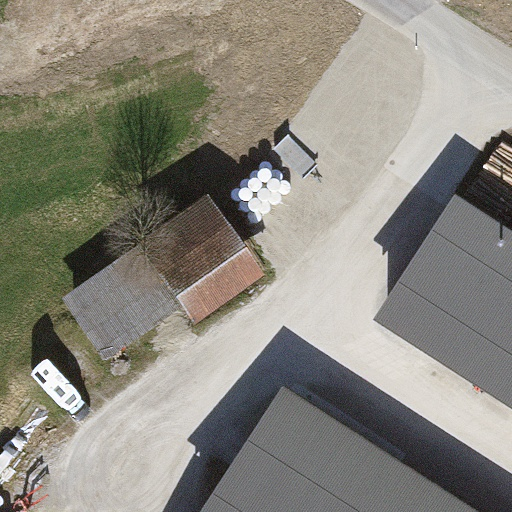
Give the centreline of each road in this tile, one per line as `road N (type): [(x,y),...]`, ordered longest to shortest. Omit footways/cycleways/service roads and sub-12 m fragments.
road 1 (track): [(494,64),(385,247),(355,347),(399,412),(511,485)]
road 2 (unclassified): [(511,76),(393,0)]
